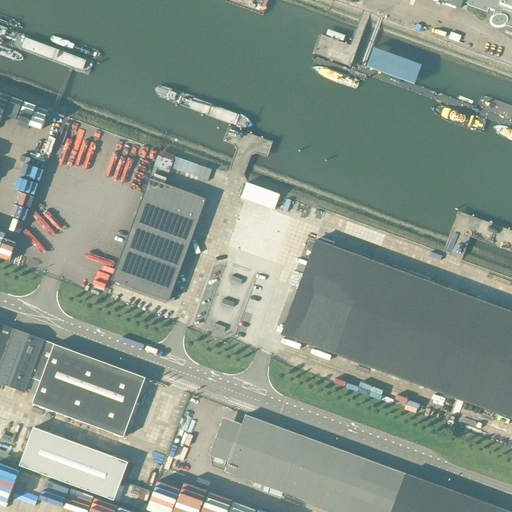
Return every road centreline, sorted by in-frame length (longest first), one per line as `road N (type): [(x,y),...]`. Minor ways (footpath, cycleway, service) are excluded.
road 1 (unclassified): [(511,493),(0,305)]
road 2 (unknown): [(511,430),(268,336)]
road 3 (unknown): [(284,229),(330,225),(511,288)]
